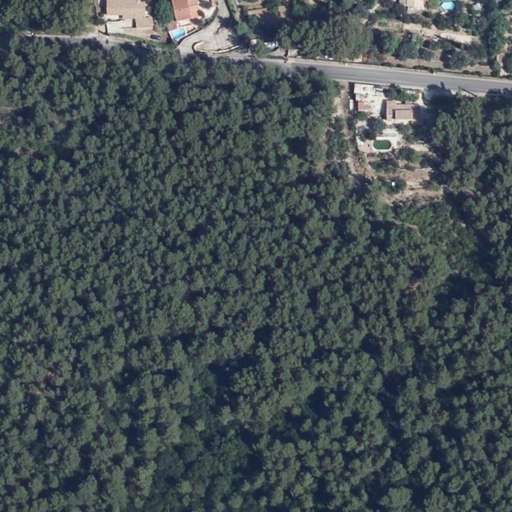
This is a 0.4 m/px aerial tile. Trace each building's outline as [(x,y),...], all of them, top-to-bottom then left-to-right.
[(106,0),(106,17),(122,17),(145,17),(145,6),(139,6),(139,0),(106,0)] [(191,22),(186,0),(171,0),(170,0),(176,25),(191,22)] [(426,0),(423,0),(418,0),(418,8),(425,8),(426,0)] [(145,20),(135,21),(135,30),(152,30),(151,20),(145,20)] [(384,56),(384,48),(374,47),(374,55),(384,56)] [(505,53),(497,54),(498,67),(506,67),(505,53)] [(397,102),(387,102),(387,121),(412,121),(412,125),(425,125),(424,120),(421,120),(420,106),(396,106),(397,102)]
